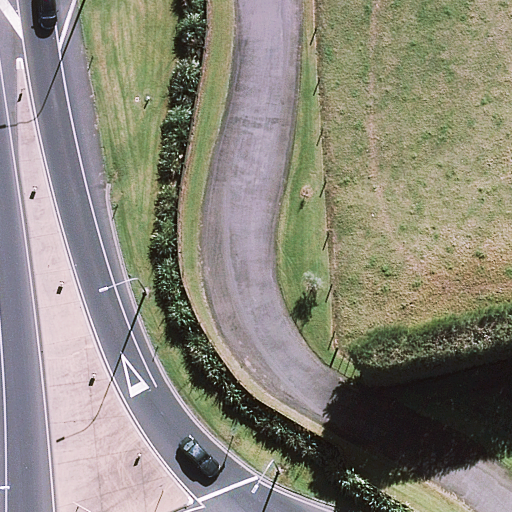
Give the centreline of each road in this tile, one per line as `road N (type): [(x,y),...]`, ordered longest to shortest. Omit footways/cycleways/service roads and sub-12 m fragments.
road 1 (secondary): [(25,0),(93,267),(145,394),(252,511)]
road 2 (secondary): [(32,511),(0,203)]
